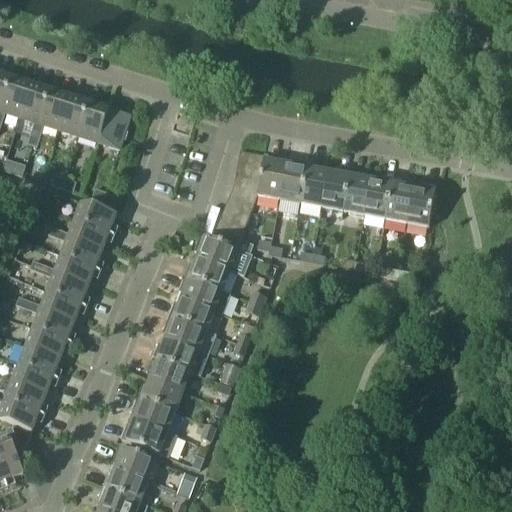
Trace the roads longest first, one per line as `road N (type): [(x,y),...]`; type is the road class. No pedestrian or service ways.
road 1 (residential): [(163,220),(130,208),(168,96),(0,40)]
road 2 (residential): [(57,509),(163,220)]
road 3 (residential): [(511,174),(239,118)]
road 4 (residential): [(511,43),(274,0)]
road 5 (residential): [(163,220),(200,232),(239,118)]
